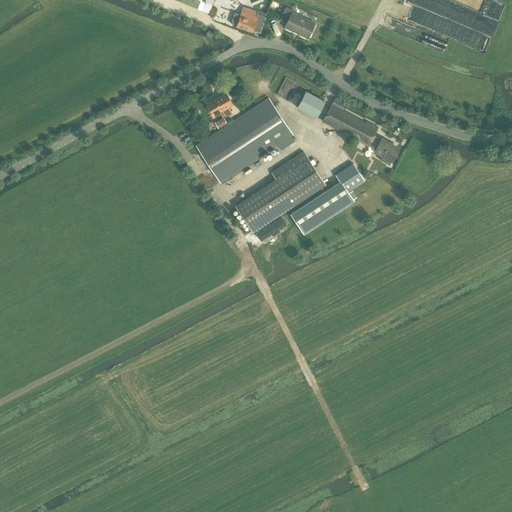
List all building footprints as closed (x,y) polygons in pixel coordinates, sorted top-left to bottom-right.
[(209,14),(210,11),(212,7),(214,0),(197,0),(194,7),(209,14)] [(209,14),(209,15),(215,17),(218,9),(212,7),(210,11),(209,14)] [(244,7),(237,27),(253,32),(253,31),(261,34),(267,15),(258,12),(257,12),(244,7)] [(308,38),(315,24),(293,13),(294,11),(287,8),(281,20),(287,23),(285,27),(308,38)] [(315,117),(324,101),(314,95),(306,91),(297,107),(315,117)] [(231,113),(228,107),(232,105),(226,94),(208,104),(214,115),(222,111),(225,116),(231,113)] [(219,130),(196,145),(201,153),(219,181),(220,183),(278,145),(281,150),(295,141),(291,136),(293,135),(269,98),(219,130)] [(365,124),(344,112),(346,106),(348,104),(335,98),(335,99),(323,121),(369,145),(370,144),(378,148),(375,152),(382,156),(381,159),(390,164),(391,162),(398,148),(382,140),(382,141),(374,137),(378,128),(366,122),(365,124)] [(221,119),(215,122),(218,129),(225,125),(221,119)] [(253,233),(263,226),(325,185),(303,151),(271,173),(276,179),(235,206),(253,233)] [(347,191),(364,181),(364,180),(360,174),(348,181),(342,171),(336,175),(340,182),(328,190),(291,214),(304,234),(354,201),(347,191)]
